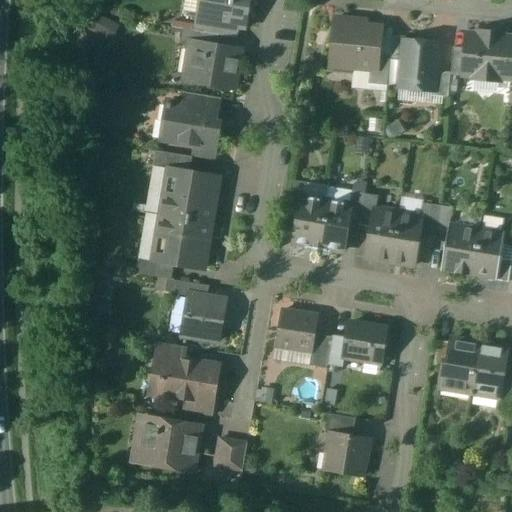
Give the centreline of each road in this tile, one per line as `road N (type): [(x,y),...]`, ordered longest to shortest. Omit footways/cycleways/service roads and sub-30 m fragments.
road 1 (residential): [(258,248),(276,130),(260,100),(275,0)]
road 2 (residential): [(393,511),(415,290)]
road 3 (residential): [(268,266),(241,417)]
road 4 (residential): [(268,266),(415,290)]
